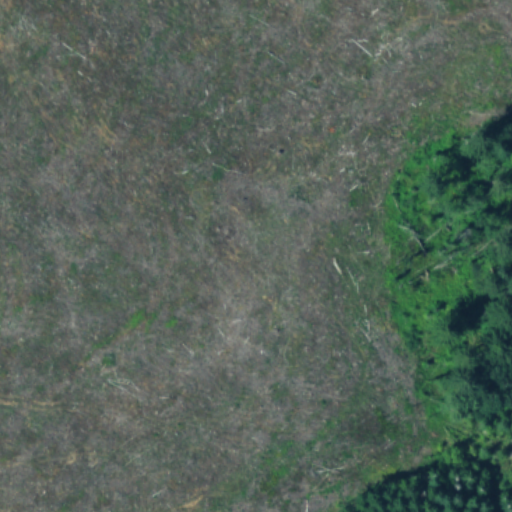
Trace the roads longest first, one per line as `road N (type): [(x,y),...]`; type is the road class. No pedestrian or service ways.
road 1 (residential): [(224,0),(242,121),(150,264),(80,308),(0,322)]
road 2 (residential): [(150,264),(306,155),(421,58),(511,0)]
